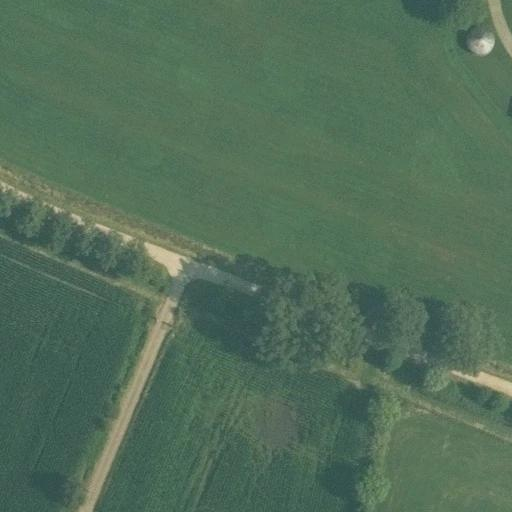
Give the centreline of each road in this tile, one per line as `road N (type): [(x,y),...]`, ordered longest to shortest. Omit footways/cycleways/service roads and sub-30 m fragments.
road 1 (track): [(511,392),(0,186)]
road 2 (track): [(187,264),(86,511)]
